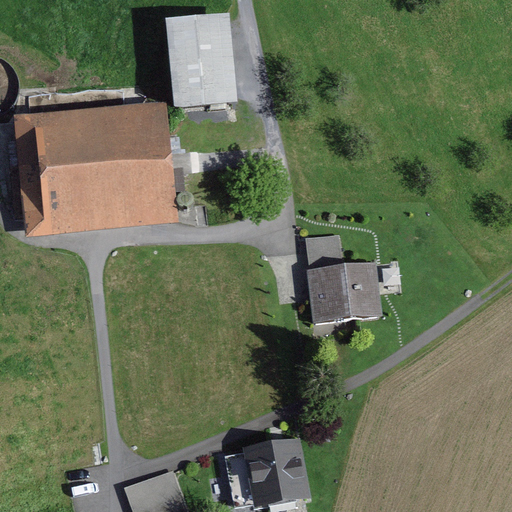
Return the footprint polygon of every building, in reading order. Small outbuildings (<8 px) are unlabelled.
[(231,13),(166,19),(174,108),(239,102),(231,13)] [(167,100),(15,115),(28,237),(180,222),(167,100)] [(310,270),(307,270),(313,324),(383,316),(377,262),(343,266),(339,236),(306,240),(310,270)] [(254,508),(311,498),(300,438),(244,448),(245,453),(225,457),(235,509),(254,505),(254,508)] [(187,511),(173,472),(125,488),(132,511),(187,511)]
